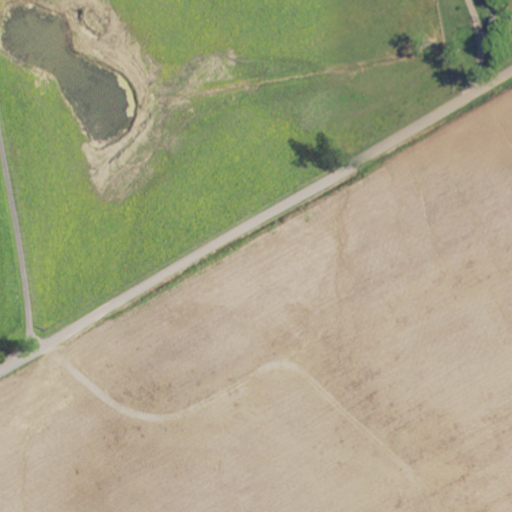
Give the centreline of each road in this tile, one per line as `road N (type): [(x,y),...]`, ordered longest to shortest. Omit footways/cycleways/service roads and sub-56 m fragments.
road 1 (residential): [(0,370),(511,74)]
road 2 (residential): [(21,359),(0,198)]
